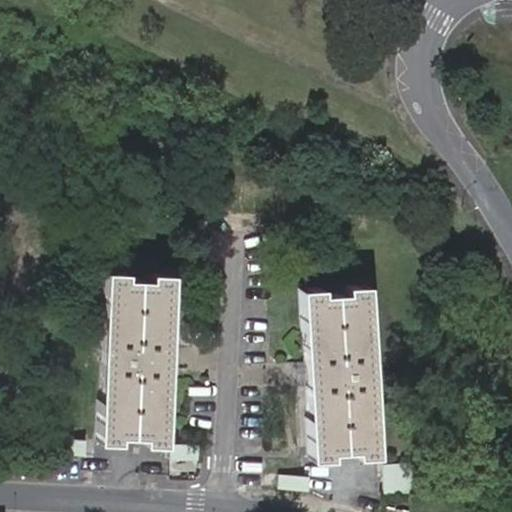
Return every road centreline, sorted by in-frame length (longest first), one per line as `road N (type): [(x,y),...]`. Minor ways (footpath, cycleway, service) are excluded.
road 1 (residential): [(221,504),(239,238)]
road 2 (residential): [(511,232),(421,82),(422,44),(447,0)]
road 3 (residential): [(0,495),(221,504)]
